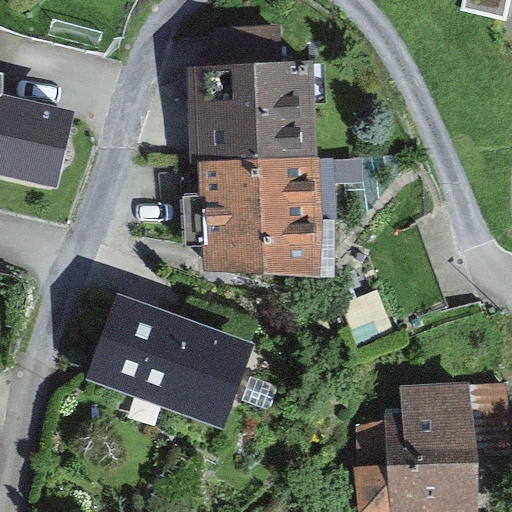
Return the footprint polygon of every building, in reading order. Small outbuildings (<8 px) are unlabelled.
[(506,21),(511,0),(466,0),(464,10),(506,21)] [(271,30),(203,34),(206,77),(174,79),(180,178),(298,170),(292,64),(273,65),(271,30)] [(0,176),(54,189),(71,121),(0,104),(0,176)] [(180,178),(191,288),(304,278),(298,170),(180,178)] [(236,348),(101,302),(73,384),(208,430),(236,348)] [(511,460),(511,446),(509,383),(387,389),(388,423),(357,424),(361,511),(475,511),(473,463),(511,460)]
